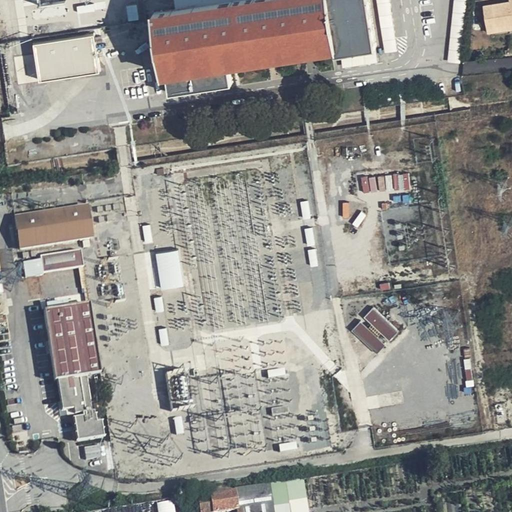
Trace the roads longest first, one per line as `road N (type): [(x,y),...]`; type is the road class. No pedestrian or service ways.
road 1 (unclassified): [(364,458),(137,491),(56,478)]
road 2 (unclassified): [(511,436),(364,458)]
